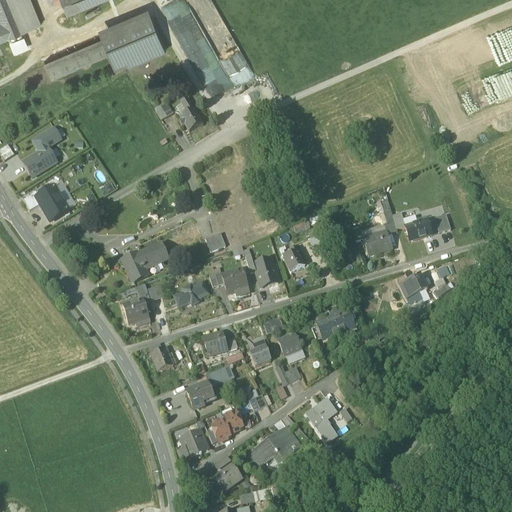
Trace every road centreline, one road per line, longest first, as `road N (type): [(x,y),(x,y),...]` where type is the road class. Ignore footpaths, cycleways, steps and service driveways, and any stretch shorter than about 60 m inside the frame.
road 1 (residential): [(431,259),(119,355)]
road 2 (track): [(511,3),(254,115)]
road 3 (unclassified): [(254,115),(33,245)]
road 4 (secondary): [(374,511),(511,347)]
road 5 (residential): [(327,380),(171,490)]
road 6 (tertiary): [(171,490),(119,355)]
road 7 (tertiary): [(119,355),(33,245)]
road 8 (track): [(119,355),(0,399)]
